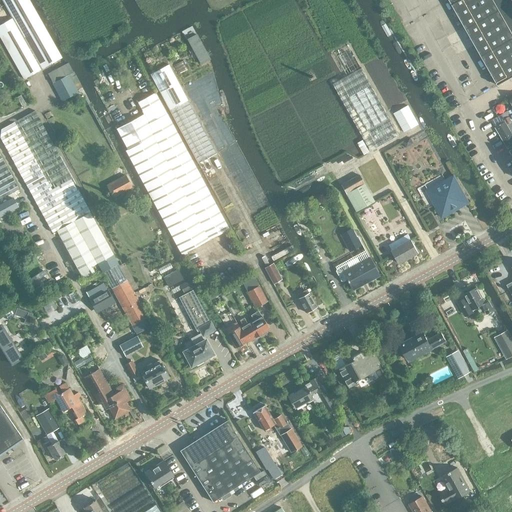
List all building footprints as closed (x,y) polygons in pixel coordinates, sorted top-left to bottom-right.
[(1,0),(15,24),(0,31),(0,37),(23,79),(61,59),(27,0),(1,0)] [(511,0),(450,0),(496,81),(498,86),(511,77),(511,0)] [(196,35),(187,39),(201,64),(210,59),(196,35)] [(334,52),(347,76),(333,84),(371,152),(399,136),(362,68),(348,44),(334,52)] [(182,255),(228,229),(167,114),(129,45),(91,66),(101,84),(95,87),(128,150),(126,151),(182,255)] [(215,154),(172,62),(153,70),(196,163),(215,154)] [(63,66),(49,73),(54,82),(53,83),(62,101),(77,93),(68,74),(73,72),(69,64),(68,63),(63,66)] [(404,133),(418,125),(408,106),(394,114),(404,133)] [(53,233),(57,231),(90,212),(91,212),(35,111),(1,130),(0,138),(53,233)] [(495,128),(506,147),(511,143),(511,133),(510,130),(507,125),(505,122),(495,128)] [(411,138),(402,142),(405,148),(414,143),(411,138)] [(0,199),(13,192),(18,189),(0,156),(0,199)] [(113,198),(132,187),(125,175),(106,185),(113,198)] [(356,212),(374,202),(359,175),(340,185),(356,212)] [(442,216),(466,202),(453,178),(445,183),(442,177),(426,186),(442,216)] [(0,217),(19,207),(13,197),(0,204),(0,217)] [(90,212),(57,231),(83,279),(95,272),(92,267),(113,255),(90,212)] [(351,229),(341,234),(350,251),(360,245),(351,229)] [(418,253),(408,234),(389,245),(400,264),(418,253)] [(369,257),(350,268),(348,264),(345,264),(336,269),(335,271),(341,281),(343,282),(346,280),(351,289),(361,284),(360,283),(365,280),(366,283),(379,276),(369,257)] [(281,279),(273,263),(265,268),(273,283),(281,279)] [(178,270),(163,278),(169,287),(183,279),(178,270)] [(152,326),(148,318),(127,280),(112,289),(132,326),(136,334),(152,326)] [(192,290),(188,281),(180,285),(184,294),(192,290)] [(247,292),(254,304),(255,308),(267,301),(259,285),(247,292)] [(475,288),(464,293),(467,298),(465,298),(458,302),(464,314),(473,310),(482,305),(487,315),(493,311),(490,305),(487,307),(476,288),(475,288)] [(298,299),(306,312),(316,307),(309,293),(307,289),(297,295),(299,299),(298,299)] [(107,290),(90,300),(96,311),(114,301),(107,290)] [(197,365),(203,362),(202,362),(203,360),(213,354),(203,335),(207,333),(208,334),(213,332),(212,330),(213,329),(211,324),(210,324),(192,290),(179,297),(197,331),(200,330),(201,331),(201,333),(191,338),(194,345),(183,351),(191,366),(195,364),(197,364),(197,365)] [(251,322),(259,335),(260,336),(267,332),(266,331),(269,329),(258,310),(251,315),(254,320),(251,322)] [(28,312),(23,323),(28,325),(32,314),(28,312)] [(259,335),(251,322),(248,324),(244,318),(240,320),(243,326),(240,328),(248,341),(259,335)] [(248,341),(240,328),(239,326),(236,328),(234,324),(226,329),(228,333),(236,347),(247,341),(248,342),(248,341)] [(511,341),(507,331),(496,337),(508,358),(511,355),(511,341)] [(431,350),(446,342),(441,333),(428,340),(423,332),(400,344),(410,362),(431,350)] [(22,357),(8,335),(0,340),(0,345),(12,364),(22,357)] [(122,344),(119,345),(125,356),(128,355),(143,347),(137,336),(122,344)] [(383,341),(377,345),(380,351),(387,347),(383,341)] [(88,345),(79,348),(81,355),(91,352),(88,345)] [(467,348),(463,350),(474,372),(479,369),(467,348)] [(43,350),(37,354),(41,360),(47,357),(43,350)] [(363,356),(361,352),(351,357),(353,360),(338,369),(348,387),(358,382),(357,381),(382,367),(372,350),(363,356)] [(457,350),(446,356),(458,379),(469,373),(457,350)] [(147,370),(141,373),(149,388),(168,377),(159,360),(146,367),(147,370)] [(131,361),(125,364),(133,378),(133,379),(133,378),(139,375),(131,361)] [(113,395),(103,377),(98,369),(83,377),(98,404),(102,402),(105,407),(107,406),(114,419),(130,410),(126,404),(124,405),(123,403),(130,399),(122,385),(116,388),(118,392),(113,395)] [(294,409),(312,399),(315,405),(321,401),(327,413),(335,409),(317,376),(309,381),(310,383),(287,396),(294,409)] [(55,388),(44,395),(49,403),(56,398),(63,411),(69,408),(72,409),(77,418),(75,419),(78,424),(84,420),(81,416),(86,413),(77,398),(80,396),(78,392),(73,395),(67,385),(63,388),(64,391),(59,394),(55,388)] [(0,453),(22,438),(0,405),(0,453)] [(263,431),(275,424),(278,429),(286,424),(280,415),(273,419),(264,405),(252,412),(263,431)] [(58,427),(48,409),(39,415),(43,422),(41,423),(47,433),(58,427)] [(228,422),(227,422),(197,442),(196,440),(179,450),(212,502),(220,497),(223,500),(231,495),(228,492),(260,472),(228,422)] [(338,429),(343,438),(352,433),(348,427),(341,427),(338,429)] [(291,428),(280,435),(291,452),(301,446),(291,428)] [(46,436),(37,441),(40,445),(49,440),(46,436)] [(49,449),(55,459),(65,453),(58,440),(51,444),(49,441),(40,446),(43,452),(49,449)] [(264,443),(255,448),(262,460),(267,457),(263,451),(267,449),(264,443)] [(392,461),(402,456),(397,446),(387,451),(392,461)] [(173,476),(163,460),(144,473),(155,488),(173,476)] [(440,495),(442,499),(443,501),(445,504),(455,499),(455,500),(471,491),(457,468),(442,476),(450,490),(440,495)] [(511,482),(502,488),(511,505),(511,482)] [(416,500),(410,504),(414,511),(430,511),(422,497),(420,498),(419,497),(416,499),(416,500)] [(83,507),(86,511),(101,511),(95,500),(83,507)]
